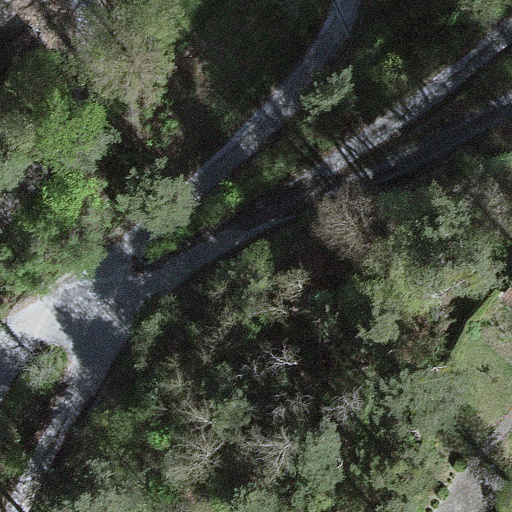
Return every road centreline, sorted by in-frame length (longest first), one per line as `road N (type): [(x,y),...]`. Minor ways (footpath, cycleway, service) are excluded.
road 1 (residential): [(511,23),(112,295)]
road 2 (residential): [(511,93),(112,295)]
road 3 (residential): [(347,0),(300,87),(133,239),(112,295)]
road 4 (residential): [(0,223),(63,139),(90,80),(90,0)]
road 5 (residential): [(112,295),(101,347),(14,511)]
road 6 (residential): [(0,373),(28,326),(68,297),(112,295)]
